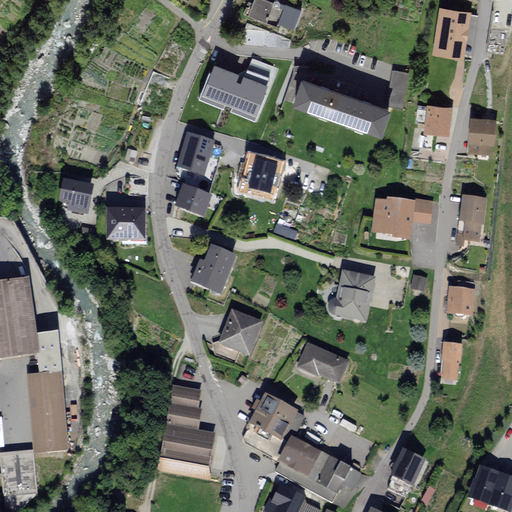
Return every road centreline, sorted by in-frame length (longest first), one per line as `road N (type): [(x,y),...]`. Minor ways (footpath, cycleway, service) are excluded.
road 1 (residential): [(227,0),(172,117),(157,195),(164,255),(228,425),(246,511)]
road 2 (residential): [(485,0),(445,188),(427,390),(355,511)]
road 3 (track): [(194,335),(173,371),(156,430),(146,511)]
